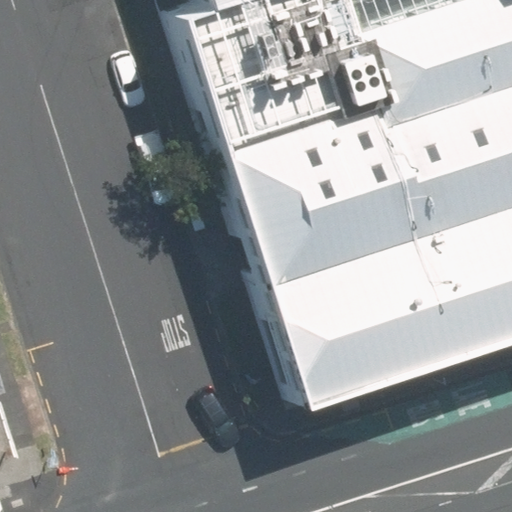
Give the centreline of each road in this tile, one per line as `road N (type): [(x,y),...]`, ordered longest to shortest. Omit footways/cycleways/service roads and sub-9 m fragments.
road 1 (residential): [(9,0),(173,511)]
road 2 (secondary): [(511,460),(351,511)]
